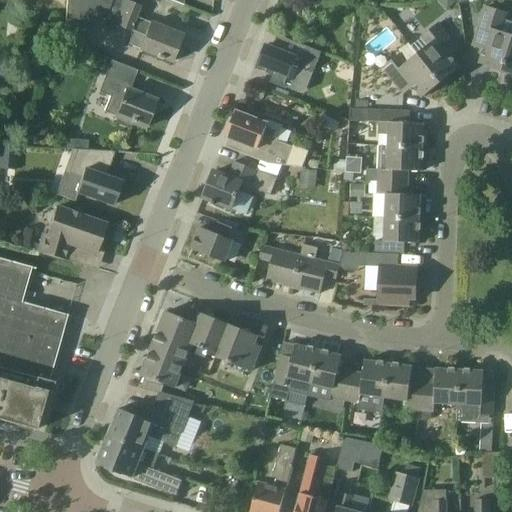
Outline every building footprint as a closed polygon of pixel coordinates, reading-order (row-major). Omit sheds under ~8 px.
[(105,19),(116,24),(115,25),(130,31),(131,31),(145,37),(140,50),(158,57),(157,58),(162,60),(163,59),(172,62),(173,60),(176,61),(181,50),(177,49),(182,36),(136,17),(140,7),(121,0),(67,0),(64,33),(82,40),(91,16),(104,21),(105,19)] [(455,0),(439,0),(447,9),(456,1),(455,0)] [(294,9),(292,14),(294,19),(299,21),(304,19),(306,14),(304,9),(299,7),(294,9)] [(504,70),(511,43),(511,35),(502,33),(505,22),(484,15),(474,45),(485,49),(481,63),(504,70)] [(440,24),(412,46),(441,82),(460,67),(451,56),(460,49),(440,24)] [(314,73),(322,52),(282,36),(277,49),(267,45),(258,68),(275,75),(272,82),(287,87),(295,66),(314,73)] [(423,97),(441,82),(412,46),(408,41),(398,49),(402,54),(384,68),(404,94),(414,86),(423,97)] [(138,71),(111,61),(99,92),(111,97),(104,112),(116,116),(115,117),(118,118),(116,123),(131,129),(133,124),(145,129),(156,101),(130,91),(138,71)] [(357,92),(356,108),(369,108),(370,92),(357,92)] [(390,135),(389,146),(423,148),(424,124),(411,123),(411,111),(369,109),(368,122),(382,122),(381,134),(390,135)] [(269,164),(283,165),(287,166),(294,147),(264,135),(269,124),(238,111),(228,137),(251,146),(248,155),(261,161),(269,164)] [(74,150),(88,150),(88,141),(68,140),(67,149),(74,150)] [(0,142),(0,169),(16,170),(17,144),(0,142)] [(423,148),(389,146),(381,146),(379,170),(367,170),(367,181),(379,182),(408,183),(409,171),(422,172),(423,148)] [(75,204),(78,200),(114,211),(122,187),(105,180),(115,152),(88,150),(74,150),(57,198),(75,204)] [(333,172),(345,173),(346,173),(347,161),(334,160),(333,172)] [(272,195),(283,165),(269,164),(261,161),(257,170),(236,161),(229,177),(214,171),(204,197),(214,201),(213,204),(215,205),(216,202),(233,209),(243,184),(272,195)] [(316,188),(318,171),(302,170),(300,186),(316,188)] [(408,183),(379,182),(378,194),(387,194),(386,218),(420,219),(421,195),(408,195),(408,183)] [(366,185),(351,184),(351,197),(365,198),(366,185)] [(95,254),(106,224),(80,215),(78,210),(72,212),(58,207),(47,236),(43,235),(38,253),(67,261),(71,246),(95,254)] [(420,219),(386,218),(385,241),(376,241),(375,253),(400,254),(405,255),(406,243),(419,243),(420,219)] [(220,223),(216,234),(201,228),(193,249),(226,263),(235,240),(243,244),(248,234),(220,223)] [(302,256),(294,287),(322,294),(326,276),(338,278),(339,271),(340,267),(329,264),(329,263),(316,260),(319,248),(305,245),(302,256)] [(267,280),(294,287),(302,256),(275,249),(275,250),(263,247),(260,258),(272,261),(267,280)] [(400,254),(375,253),(344,252),(340,267),(339,271),(357,271),(357,266),(381,267),(379,302),(396,303),(396,306),(410,306),(410,299),(416,300),(418,267),(399,266),(400,254)] [(0,368),(49,381),(67,315),(25,303),(34,268),(0,258),(0,368)] [(148,389),(161,392),(163,392),(166,385),(176,388),(193,345),(209,351),(208,354),(252,372),(262,346),(255,343),(259,336),(201,313),(200,315),(187,310),(184,318),(168,312),(142,375),(147,377),(143,387),(148,389)] [(309,392),(311,383),(319,351),(296,345),(293,358),(281,355),(274,383),(309,392)] [(332,397),(346,400),(352,372),(340,369),(343,356),(319,351),(311,383),(334,389),(332,397)] [(383,413),(385,397),(389,364),(366,361),(363,374),(352,372),(346,400),(359,403),(358,410),(383,413)] [(389,364),(385,397),(408,400),(407,409),(421,410),(424,382),(411,380),(413,367),(389,364)] [(53,383),(49,381),(0,368),(0,421),(35,431),(45,393),(50,394),(53,383)] [(435,408),(458,410),(461,371),(437,369),(436,383),(424,382),(421,410),(435,412),(435,408)] [(461,371),(458,410),(458,423),(481,424),(489,425),(489,419),(494,418),(496,386),(484,385),(485,372),(461,371)] [(163,392),(161,392),(149,420),(120,409),(110,434),(145,448),(150,436),(177,447),(196,402),(163,392)] [(489,425),(481,424),(480,453),(484,453),(492,453),(494,425),(489,425)] [(300,441),(313,444),(315,434),(303,431),(300,441)] [(160,454),(145,448),(110,434),(98,464),(177,496),(183,481),(154,469),(160,454)] [(352,472),(354,462),(355,460),(359,442),(360,440),(346,437),(345,441),(339,463),(338,468),(352,472)] [(283,445),(279,460),(274,478),(278,479),(276,487),(260,483),(251,511),(280,511),(298,449),(283,445)] [(492,453),(484,453),(484,479),(500,478),(500,453),(492,453)] [(317,498),(325,469),(328,459),(312,455),(296,511),(326,511),(329,501),(317,498)] [(407,465),(405,474),(418,478),(421,469),(407,465)] [(405,474),(399,473),(392,501),(395,502),(392,511),(409,511),(419,478),(418,478),(405,474)] [(447,511),(448,490),(425,490),(419,511),(447,511)] [(354,496),(343,493),(339,508),(338,507),(337,511),(355,511),(350,511),(354,496)] [(490,511),(490,499),(477,500),(476,511),(490,511)]
